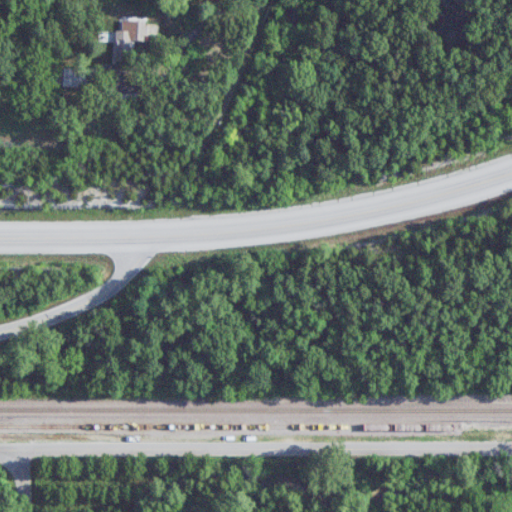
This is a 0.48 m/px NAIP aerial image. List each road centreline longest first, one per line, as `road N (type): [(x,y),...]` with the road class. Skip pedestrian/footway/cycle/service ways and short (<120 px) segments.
road 1 (secondary): [(0,237),(202,233),(452,194),(511,173)]
road 2 (residential): [(511,447),(0,450)]
road 3 (residential): [(0,329),(108,289),(155,235)]
